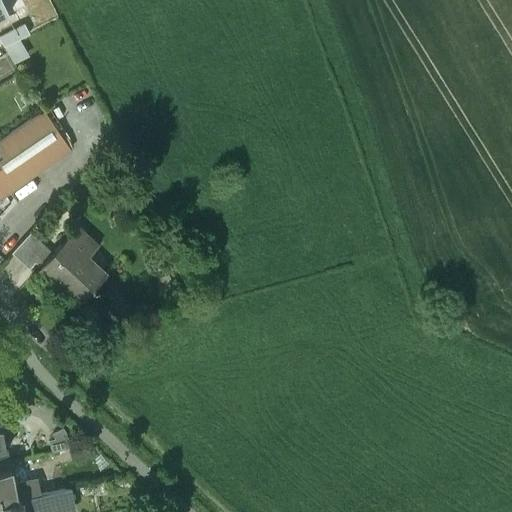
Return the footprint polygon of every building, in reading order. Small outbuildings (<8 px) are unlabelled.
[(0,0),(0,39),(4,45),(17,39),(5,16),(8,14),(0,1),(1,0),(0,0)] [(43,110),(0,139),(0,197),(2,197),(72,151),(43,110)] [(25,207),(4,220),(13,234),(34,221),(25,207)] [(75,226),(39,265),(77,301),(100,277),(82,259),(96,245),(75,226)] [(29,233),(10,253),(27,269),(46,249),(29,233)] [(57,439),(49,440),(52,452),(68,448),(73,447),(66,426),(55,433),(57,439)] [(73,447),(68,448),(71,460),(94,455),(91,442),(73,447)] [(8,470),(0,471),(0,503),(39,494),(36,478),(12,484),(8,470)] [(39,494),(0,503),(0,511),(52,511),(75,507),(70,486),(39,494)]
